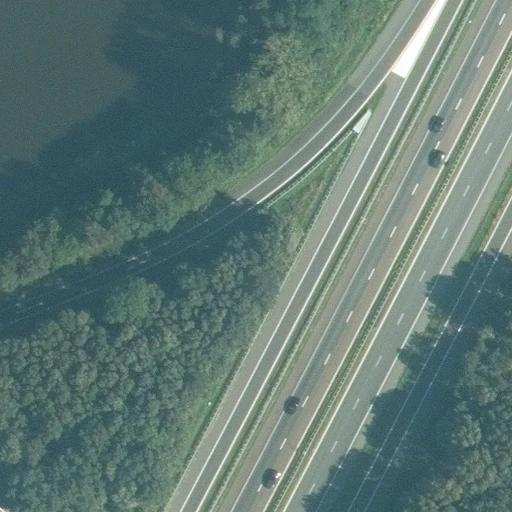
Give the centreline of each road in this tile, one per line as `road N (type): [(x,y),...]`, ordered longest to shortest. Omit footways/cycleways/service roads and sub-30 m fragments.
road 1 (motorway): [(450,0),(180,511)]
road 2 (motorway): [(499,0),(233,511)]
road 3 (motorway): [(428,0),(376,77),(273,184),(139,263),(0,317)]
road 4 (motorway): [(293,511),(511,98)]
road 5 (motorway): [(355,511),(511,211)]
